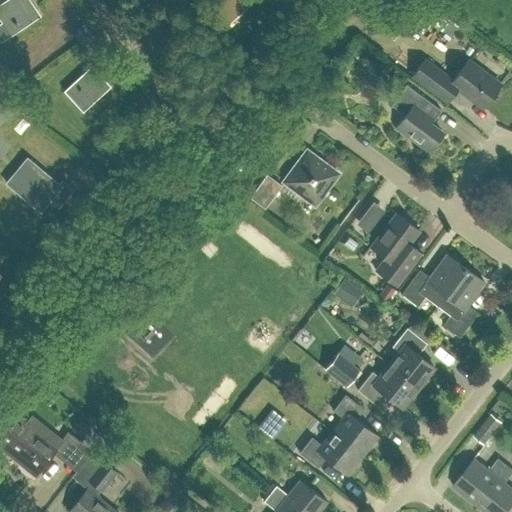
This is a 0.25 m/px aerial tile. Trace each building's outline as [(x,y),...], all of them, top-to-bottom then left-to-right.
[(40,15),(29,0),(4,0),(0,3),(0,19),(10,35),(40,15)] [(251,2),(248,0),(216,0),(206,9),(224,28),(251,2)] [(452,79),(424,58),(411,75),(447,102),(457,88),(483,107),(500,84),(467,60),(452,79)] [(110,86),(91,65),(63,90),(82,111),(110,86)] [(441,110),(406,84),(391,105),(405,115),(396,126),(428,150),(434,142),(440,141),(439,136),(442,132),(431,124),(441,110)] [(338,173),(306,149),(282,181),(314,205),(338,173)] [(26,158),(5,182),(39,210),(60,186),(26,158)] [(281,185),(266,174),(249,197),(264,208),(281,185)] [(419,230),(396,212),(370,247),(384,257),(375,269),(396,285),(420,253),(409,244),(419,230)] [(437,305),(465,267),(446,253),(429,276),(419,269),(401,294),(417,306),(424,296),(437,305)] [(484,282),(465,267),(437,305),(450,314),(442,324),(459,336),(477,312),(467,305),(484,282)] [(390,364),(417,386),(433,367),(417,354),(426,343),(407,328),(392,346),(399,352),(390,364)] [(342,387),(347,382),(350,385),(367,369),(348,350),(326,371),(342,387)] [(401,407),(417,386),(390,364),(380,377),(372,371),(357,390),(377,405),(385,394),(401,407)] [(342,418),(332,430),(363,455),(378,436),(356,418),(364,408),(346,394),(333,410),(342,418)] [(76,470),(92,450),(79,440),(67,431),(62,437),(31,412),(24,422),(14,414),(0,431),(0,443),(21,460),(20,462),(34,473),(52,451),(76,470)] [(502,421),(491,413),(474,435),(485,444),(502,421)] [(271,430),(282,434),(288,420),(277,415),(271,430)] [(174,427),(180,443),(189,440),(184,424),(174,427)] [(347,475),(363,455),(332,430),(323,442),(313,434),(299,452),(318,467),(325,458),(347,475)] [(117,470),(92,450),(76,470),(72,476),(85,487),(67,510),(70,511),(115,511),(96,496),(117,470)] [(452,483),(476,502),(507,462),(500,456),(490,468),(474,456),(452,483)] [(511,466),(507,462),(476,502),(488,511),(505,511),(511,504),(511,485),(506,481),(511,473),(511,466)] [(270,492),(294,511),(317,511),(327,500),(300,479),(287,494),(276,485),(270,492)] [(294,511),(270,492),(265,498),(277,508),(273,511),(294,511)]
